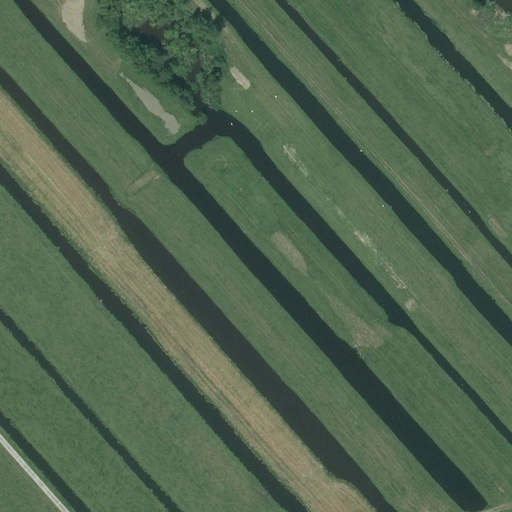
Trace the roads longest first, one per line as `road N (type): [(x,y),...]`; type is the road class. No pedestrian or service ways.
road 1 (track): [(0,49),(445,511)]
road 2 (track): [(511,309),(236,0)]
